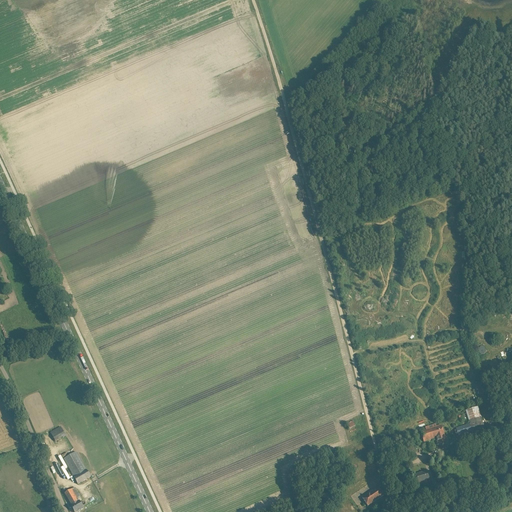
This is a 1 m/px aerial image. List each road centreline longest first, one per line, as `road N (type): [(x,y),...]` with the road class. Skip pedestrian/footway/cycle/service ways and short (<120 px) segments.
road 1 (unclassified): [(390,511),(253,0)]
road 2 (primary): [(149,511),(0,184)]
road 3 (track): [(0,368),(63,511)]
